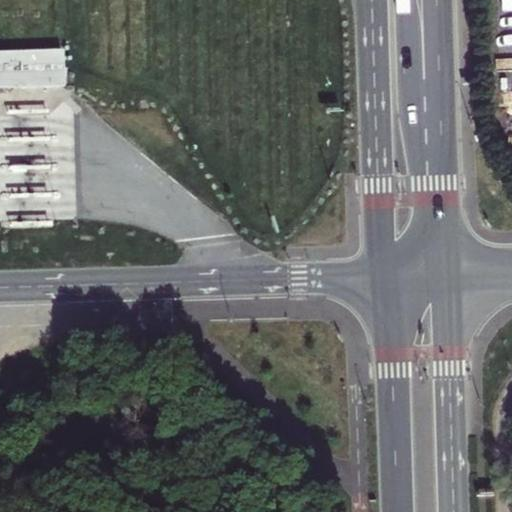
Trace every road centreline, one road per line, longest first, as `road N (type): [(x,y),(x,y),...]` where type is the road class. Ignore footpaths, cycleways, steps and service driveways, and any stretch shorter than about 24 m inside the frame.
road 1 (unclassified): [(0,288),(384,276)]
road 2 (primary): [(372,0),(384,276)]
road 3 (primary): [(452,511),(445,274)]
road 4 (primary): [(384,276),(397,511)]
road 5 (primary): [(441,157),(410,75),(403,0)]
road 6 (primary): [(441,157),(437,0)]
